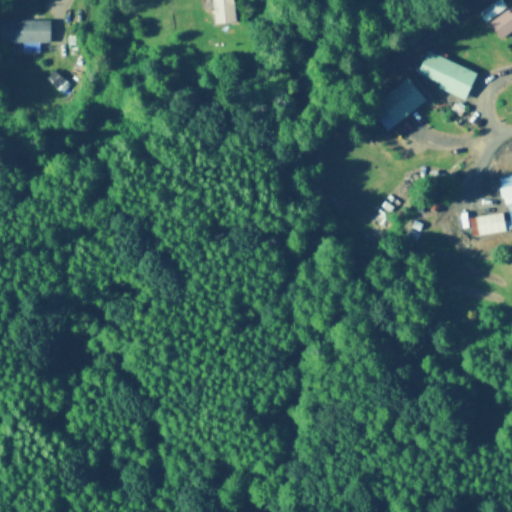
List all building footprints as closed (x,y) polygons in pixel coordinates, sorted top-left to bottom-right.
[(216,23),(232,21),(229,0),(202,0),(204,12),(214,10),(216,23)] [(202,13),(183,16),(186,32),(205,28),(202,13)] [(0,44),(50,44),(50,21),(0,21),(0,44)] [(485,63),(495,53),(481,39),(471,49),(485,63)] [(424,67),(468,88),(473,77),(429,56),(424,67)] [(386,132),(429,103),(413,80),(370,108),(386,132)] [(511,175),(498,177),(504,213),(469,219),(472,238),(511,230),(511,175)]
